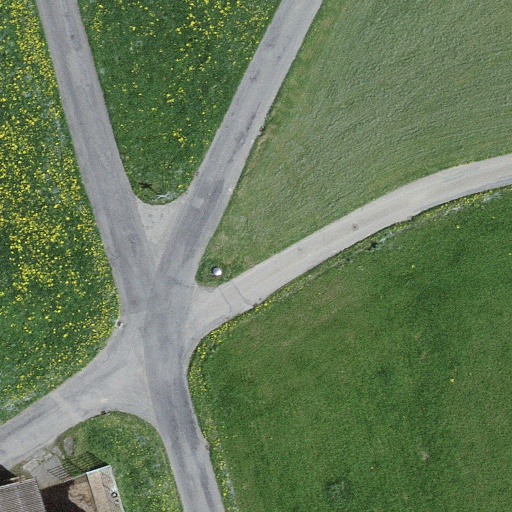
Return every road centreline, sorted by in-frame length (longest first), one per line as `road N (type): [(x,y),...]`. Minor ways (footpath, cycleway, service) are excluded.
road 1 (unclassified): [(511,186),(378,219),(152,343)]
road 2 (unclassified): [(302,0),(209,195),(152,343)]
road 3 (unclassified): [(152,343),(57,0)]
road 4 (unclassified): [(152,343),(125,394),(0,475)]
road 5 (unclassified): [(207,511),(152,343)]
